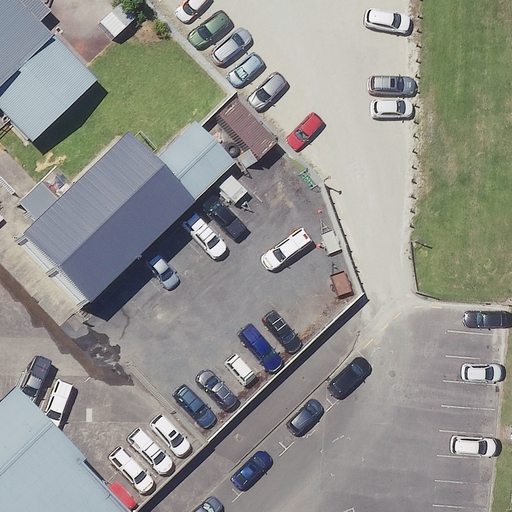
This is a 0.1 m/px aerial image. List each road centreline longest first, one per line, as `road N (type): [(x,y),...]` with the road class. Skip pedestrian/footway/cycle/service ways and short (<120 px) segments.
road 1 (unknown): [(372,424),(401,356),(340,0)]
road 2 (unclassified): [(372,424),(280,511)]
